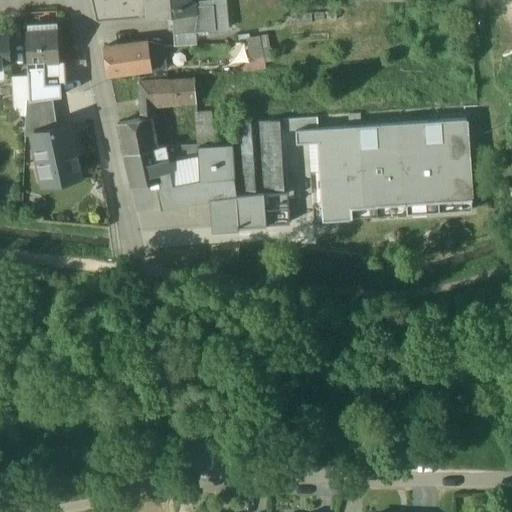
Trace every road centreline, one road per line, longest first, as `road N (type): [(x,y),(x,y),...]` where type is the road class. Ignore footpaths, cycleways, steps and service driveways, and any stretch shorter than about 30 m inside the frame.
road 1 (residential): [(80,0),(167,392),(192,454),(267,477),(511,481)]
road 2 (track): [(42,511),(168,486),(203,461)]
